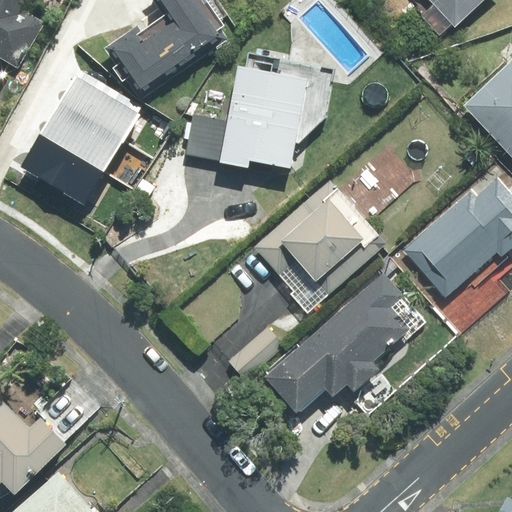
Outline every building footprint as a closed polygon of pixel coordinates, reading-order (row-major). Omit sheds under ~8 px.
[(0,0),(0,57),(18,68),(44,23),(27,13),(35,0),(0,0)] [(132,29),(105,48),(117,65),(113,68),(122,81),(126,78),(141,100),(228,39),(220,28),(224,26),(205,0),(154,0),(165,15),(136,35),(132,29)] [(455,27),(483,0),(429,0),(434,4),(421,16),(440,35),(452,24),(455,27)] [(246,67),(238,66),(227,121),(220,161),(219,162),(248,168),(249,160),(290,168),(295,142),(298,143),(325,117),(334,70),(249,54),(246,67)] [(511,59),(464,105),(511,155),(511,59)] [(123,141),(125,142),(141,115),(138,113),(142,106),(79,68),(59,102),(123,141)] [(123,141),(59,102),(40,133),(104,172),(123,141)] [(227,121),(193,114),(186,154),(220,161),(227,121)] [(104,172),(40,133),(20,166),(84,205),(104,172)] [(330,177),(253,247),(294,291),(291,294),(307,312),(384,242),(366,222),(416,176),(387,144),(339,187),(330,177)] [(505,253),(511,246),(511,195),(498,179),(478,196),(472,189),(404,249),(446,296),(468,277),(475,286),(508,257),(505,253)] [(379,370),(371,361),(403,334),(407,338),(425,322),(384,274),(265,377),(297,414),(326,389),(333,397),(348,385),(354,392),(379,370)] [(284,345),(268,327),(229,361),(246,380),(284,345)] [(0,492),(6,499),(64,448),(38,418),(25,430),(0,401),(0,492)] [(93,511),(58,471),(10,511),(93,511)] [(511,511),(511,503),(501,498),(493,511),(511,511)]
